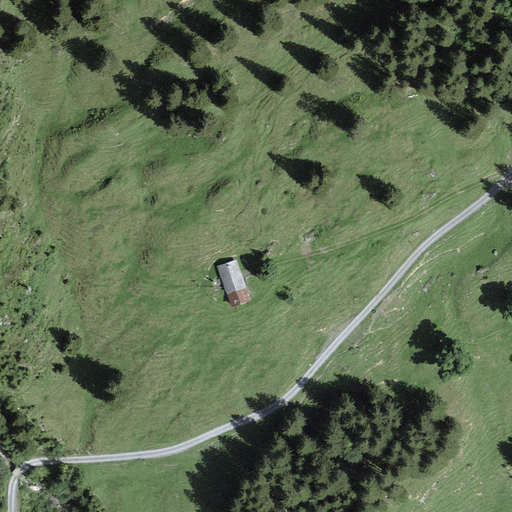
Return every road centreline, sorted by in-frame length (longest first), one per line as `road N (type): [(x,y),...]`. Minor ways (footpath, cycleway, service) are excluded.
road 1 (unclassified): [(511,173),(422,247),(275,406),(161,451),(31,461),(13,480),(10,511)]
road 2 (track): [(257,271),(411,219),(511,168)]
